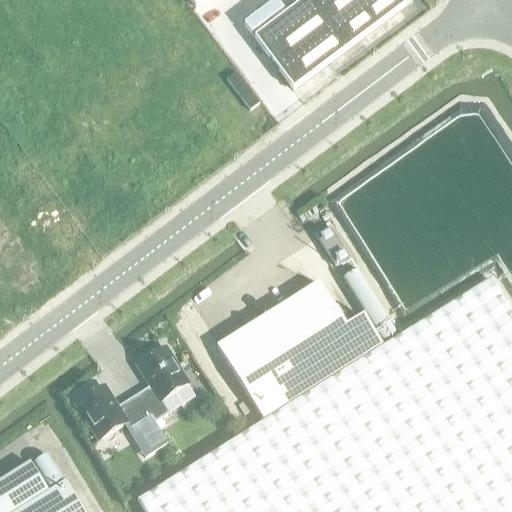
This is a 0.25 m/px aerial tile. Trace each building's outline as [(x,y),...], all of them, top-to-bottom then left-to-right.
[(166,0),(0,0),(0,71),(22,102),(49,83),(129,195),(247,111),(166,0)] [(399,0),(306,0),(254,40),(293,92),(405,7),(399,0)] [(329,230),(316,238),(334,268),(348,260),(329,230)] [(216,349),(263,424),(138,503),(143,511),(511,511),(511,316),(490,282),(383,349),(364,319),(346,330),(318,286),(216,349)] [(136,397),(150,419),(154,425),(170,415),(162,403),(187,387),(164,350),(152,357),(148,355),(144,356),(141,360),(141,365),(138,367),(151,388),(136,397)] [(91,396),(87,394),(82,395),(80,399),(79,403),(76,405),(100,442),(125,426),(129,433),(150,419),(136,397),(116,410),(103,389),(91,396)] [(0,483),(0,511),(82,511),(65,484),(49,495),(30,465),(0,483)]
